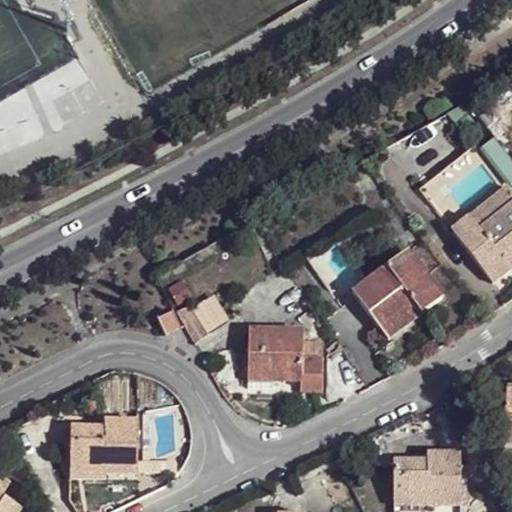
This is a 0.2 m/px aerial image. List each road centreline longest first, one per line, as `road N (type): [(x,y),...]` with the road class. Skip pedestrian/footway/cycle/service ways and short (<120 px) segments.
road 1 (secondary): [(476,0),(373,73),(0,272)]
road 2 (residential): [(511,319),(454,366),(252,466)]
road 3 (residential): [(211,418),(167,361),(116,349),(0,405)]
